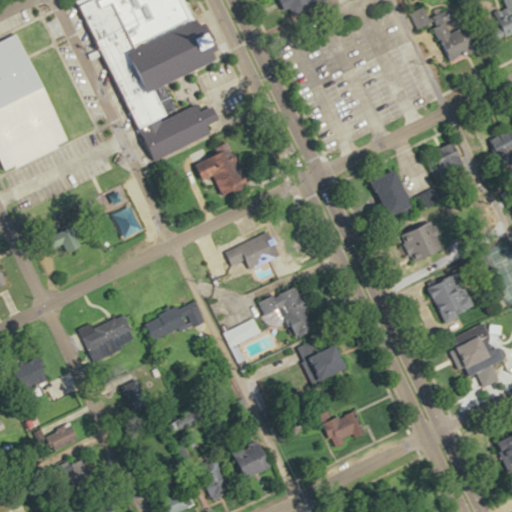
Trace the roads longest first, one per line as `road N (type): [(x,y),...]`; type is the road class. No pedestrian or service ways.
road 1 (residential): [(51,0),(303,511)]
road 2 (tertiary): [(464,511),(218,0)]
road 3 (residential): [(306,182),(0,321)]
road 4 (residential): [(142,511),(0,225)]
road 5 (residential): [(306,182),(511,80)]
road 6 (residential): [(268,511),(425,430)]
